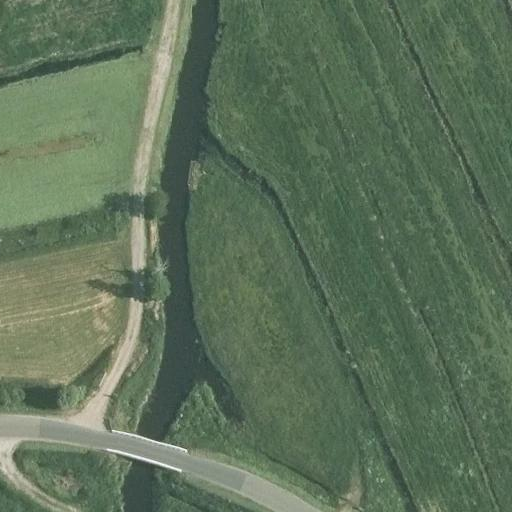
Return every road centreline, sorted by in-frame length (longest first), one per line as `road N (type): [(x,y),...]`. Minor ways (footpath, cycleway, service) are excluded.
road 1 (track): [(83,437),(134,323),(140,172),(172,0)]
road 2 (tertiary): [(0,427),(65,433),(207,471),(295,511)]
